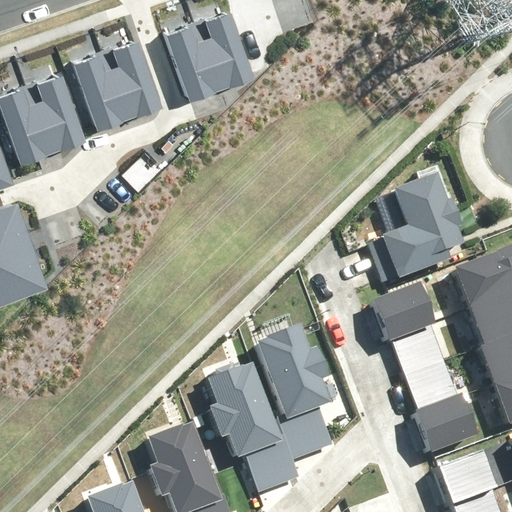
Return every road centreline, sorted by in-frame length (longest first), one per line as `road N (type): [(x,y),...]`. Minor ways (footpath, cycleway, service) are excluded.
road 1 (residential): [(321,258),(382,419)]
road 2 (residential): [(278,511),(382,419)]
